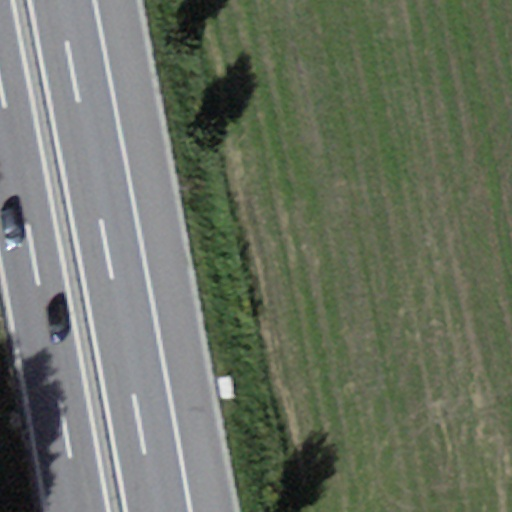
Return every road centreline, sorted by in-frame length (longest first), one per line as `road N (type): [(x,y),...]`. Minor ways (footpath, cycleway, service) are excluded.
road 1 (trunk): [(154,511),(58,0)]
road 2 (trunk): [(0,85),(77,511)]
